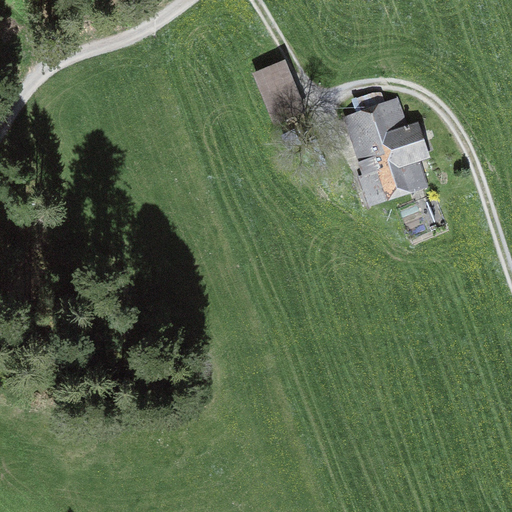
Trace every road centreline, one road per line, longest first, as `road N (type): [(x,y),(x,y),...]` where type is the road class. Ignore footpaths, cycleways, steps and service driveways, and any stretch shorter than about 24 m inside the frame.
road 1 (track): [(253,0),(319,97),(398,85),(426,95),(444,114),(468,153),(511,276)]
road 2 (track): [(192,0),(65,61),(31,85),(0,133)]
